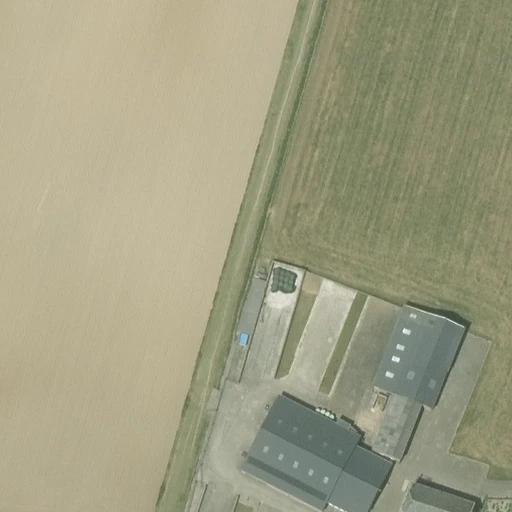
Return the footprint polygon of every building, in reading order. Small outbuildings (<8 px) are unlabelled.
[(318,388),(356,286),(324,274),(286,376),(318,388)] [(256,314),(265,283),(253,280),(244,311),(256,314)] [(408,360),(425,316),(403,307),(371,388),(393,397),(421,408),(432,413),(447,375),(408,360)] [(335,511),(368,511),(392,466),(355,448),(360,439),(278,397),(239,474),(314,511),(322,511),(325,507),(335,511)] [(399,464),(410,436),(382,425),(371,453),(399,464)] [(431,440),(441,444),(447,430),(437,426),(431,440)] [(471,511),(473,508),(413,488),(405,511),(471,511)]
